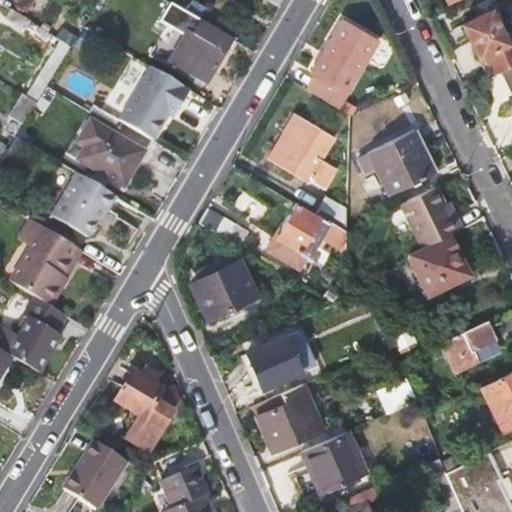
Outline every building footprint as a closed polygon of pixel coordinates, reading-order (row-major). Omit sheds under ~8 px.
[(461,23),(478,58),(508,44),(492,8),(461,23)] [(377,39),(341,19),(309,72),(315,76),(307,89),(337,107),(377,39)] [(187,31),(169,60),(205,82),(231,37),(204,21),(195,37),(187,31)] [(61,38),(26,94),(37,100),(49,81),(72,44),(61,38)] [(77,54),(59,84),(82,98),(101,69),(77,54)] [(511,64),(502,70),(511,90),(511,96),(510,97),(511,101),(511,64)] [(189,88),(149,65),(118,118),(152,138),(172,105),(177,108),(189,88)] [(23,92),(10,114),(12,115),(23,122),(37,100),(26,94),(23,92)] [(333,137),(293,112),(284,127),(288,131),(271,161),(293,175),(295,171),(322,185),(333,169),(319,160),(333,137)] [(133,146),(80,114),(68,135),(76,140),(68,154),(113,181),(133,146)] [(23,122),(12,115),(4,128),(15,135),(23,122)] [(387,197),(434,175),(414,133),(367,155),(387,197)] [(76,173),(50,215),(86,236),(95,220),(102,209),(106,212),(115,196),(76,173)] [(448,235),(461,229),(454,214),(450,216),(436,187),(400,204),(421,248),(448,235)] [(327,194),(315,212),(345,231),(346,206),(327,194)] [(315,212),(296,201),(276,234),(274,232),(267,244),(292,260),(298,249),(306,254),(319,232),(344,247),(345,231),(315,212)] [(196,223),(236,247),(246,232),(205,208),(196,223)] [(102,209),(95,220),(99,223),(106,212),(102,209)] [(28,218),(17,237),(28,245),(40,225),(28,218)] [(28,245),(8,279),(34,295),(51,305),(62,286),(60,285),(66,277),(61,274),(78,248),(40,225),(28,245)] [(467,277),(448,235),(421,248),(407,255),(427,296),(467,277)] [(298,249),(292,260),(300,264),(306,254),(298,249)] [(205,317),(256,295),(241,260),(189,283),(205,317)] [(65,313),(51,305),(34,295),(23,314),(13,331),(1,324),(0,325),(0,348),(8,353),(12,355),(37,371),(59,336),(53,334),(65,313)] [(439,342),(453,373),(491,356),(486,344),(494,341),(485,321),(439,342)] [(414,344),(405,325),(392,332),(401,350),(414,344)] [(260,388),(301,371),(286,336),(245,355),(260,388)] [(0,375),(12,355),(8,353),(0,348),(0,375)] [(398,365),(413,400),(436,390),(421,355),(398,365)] [(153,444),(176,404),(150,389),(154,381),(142,373),(138,381),(130,376),(113,405),(137,419),(130,432),(153,444)] [(253,404),(272,449),(278,447),(291,442),(324,428),(304,383),(253,404)] [(511,388),(487,400),(510,447),(511,445),(511,388)] [(355,410),(361,426),(411,404),(405,389),(355,410)] [(311,465),(323,492),(366,475),(347,431),(300,451),(306,468),(311,465)] [(93,442),(75,469),(78,472),(65,492),(96,510),(125,461),(93,442)] [(291,442),(278,447),(280,452),(293,446),(291,442)] [(431,511),(461,511),(451,487),(439,460),(433,463),(450,505),(431,511)] [(451,487),(461,511),(511,511),(511,507),(506,495),(510,493),(496,465),(451,487)] [(206,511),(201,500),(206,498),(193,469),(159,484),(171,511),(168,511),(206,511)] [(351,508),(341,511),(369,511),(365,503),(363,504),(358,494),(347,498),(351,508)]
